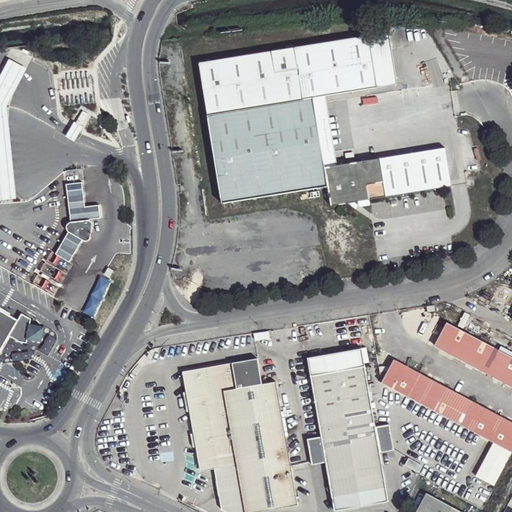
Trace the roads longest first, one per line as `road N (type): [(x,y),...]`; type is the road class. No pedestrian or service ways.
road 1 (tertiary): [(152,0),(137,31),(133,70),(150,182),(139,279),(79,396),(59,423),(33,437)]
road 2 (unclassified): [(511,234),(501,251),(452,281),(197,321)]
road 3 (tertiary): [(159,271),(168,196),(149,65),(151,40),(171,0)]
road 4 (unclassified): [(171,511),(98,467),(89,447),(90,403)]
